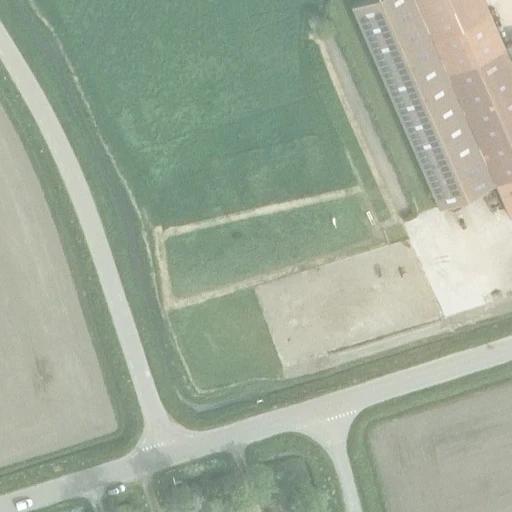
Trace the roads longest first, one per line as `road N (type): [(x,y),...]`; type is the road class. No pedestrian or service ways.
road 1 (unclassified): [(165,455),(76,188),(0,43)]
road 2 (tertiary): [(325,406),(511,347)]
road 3 (tertiary): [(0,507),(165,455)]
road 4 (tertiary): [(165,455),(325,406)]
